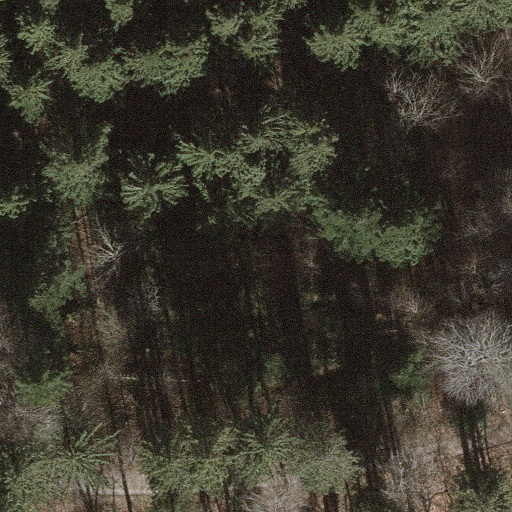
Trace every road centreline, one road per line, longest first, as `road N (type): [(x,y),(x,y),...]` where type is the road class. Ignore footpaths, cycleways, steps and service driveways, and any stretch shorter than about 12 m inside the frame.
road 1 (track): [(0,141),(511,28)]
road 2 (track): [(511,426),(389,457),(182,484),(0,474)]
